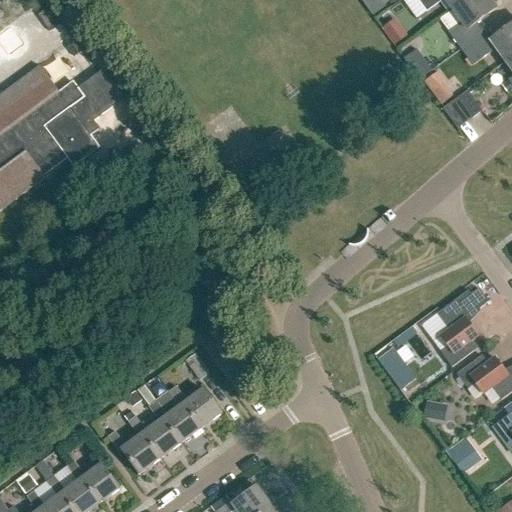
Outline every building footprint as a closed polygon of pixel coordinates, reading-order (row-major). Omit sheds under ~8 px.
[(416,0),(426,13),(444,1),(451,10),(466,0),(416,0)] [(488,0),(466,0),(451,10),(461,24),(448,34),(461,50),(486,32),(480,23),(496,11),(488,0)] [(50,33),(59,27),(46,10),(38,16),(50,33)] [(394,47),(407,37),(395,20),(382,30),(394,47)] [(486,32),(460,51),(473,67),(496,51),(505,64),(511,59),(511,27),(493,41),(486,32)] [(74,58),(81,53),(74,43),(67,49),(74,58)] [(511,59),(505,64),(511,73),(511,79),(501,87),(508,96),(511,92),(511,59)] [(39,68),(0,96),(0,210),(43,179),(36,170),(21,149),(44,131),(43,129),(84,99),(78,91),(73,84),(58,95),(39,68)] [(43,179),(67,162),(68,161),(74,169),(100,150),(91,138),(100,132),(94,123),(125,101),(103,72),(78,91),(84,99),(43,129),(44,131),(21,149),(36,170),(43,179)] [(424,83),(440,106),(453,97),(443,84),(445,83),(438,73),(424,83)] [(472,121),(483,114),(468,94),(458,101),(472,121)] [(93,178),(105,169),(98,159),(86,168),(93,178)] [(488,303),(479,290),(471,296),(468,292),(437,316),(448,332),(440,338),(450,352),(443,358),(451,369),(476,351),(471,343),(478,338),(465,320),(488,303)] [(395,371),(411,359),(399,343),(383,355),(395,371)] [(186,362),(201,381),(211,374),(196,354),(186,362)] [(511,372),(507,377),(494,360),(487,365),(481,357),(456,376),(465,388),(472,382),(483,396),(491,390),(501,402),(511,393),(511,372)] [(144,398),(154,391),(148,384),(139,391),(144,398)] [(200,431),(220,416),(203,391),(186,404),(175,388),(167,394),(178,409),(182,407),(200,431)] [(133,409),(141,402),(134,393),(126,400),(133,409)] [(445,423),(448,407),(426,403),(423,419),(445,423)] [(182,407),(178,409),(165,419),(154,404),(147,409),(158,424),(161,422),(179,446),(200,431),(182,407)] [(161,422),(158,424),(145,434),(134,419),(126,425),(137,439),(141,437),(159,461),(179,446),(161,422)] [(137,477),(159,461),(141,437),(137,439),(124,449),(113,434),(106,440),(117,454),(119,453),(137,477)] [(466,471),(478,462),(462,441),(446,453),(460,473),(464,470),(466,471)] [(118,491),(101,467),(84,479),(73,464),(65,469),(77,485),(80,482),(98,506),(118,491)] [(33,490),(37,487),(30,476),(18,485),(26,495),(33,490)] [(80,482),(77,485),(63,494),(52,479),(45,484),(56,500),(60,497),(70,511),(89,511),(98,506),(80,482)] [(265,511),(271,508),(255,488),(231,505),(229,503),(217,511),(232,511),(234,511),(265,511)] [(70,511),(60,497),(56,500),(44,509),(32,494),(25,499),(34,511),(70,511)] [(210,509),(212,511),(217,511),(229,503),(225,497),(210,509)]
